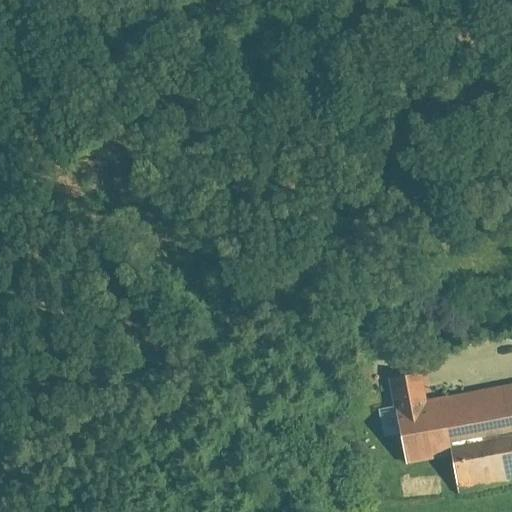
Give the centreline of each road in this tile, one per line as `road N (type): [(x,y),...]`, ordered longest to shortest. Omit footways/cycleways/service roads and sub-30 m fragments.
road 1 (residential): [(0,483),(421,200),(511,171)]
road 2 (unknown): [(311,274),(446,438)]
